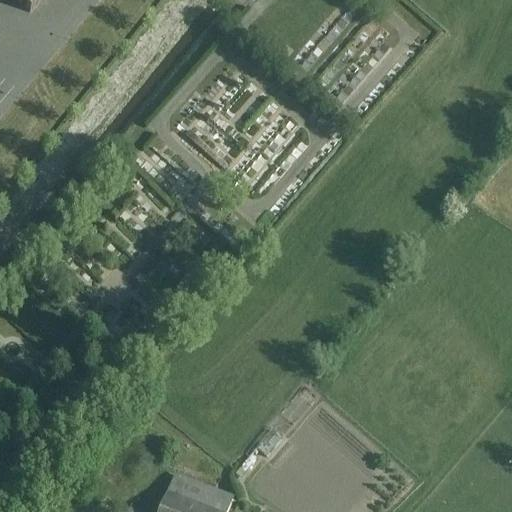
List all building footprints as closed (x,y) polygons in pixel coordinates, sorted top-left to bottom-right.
[(40,0),(12,0),(29,14),(40,0)] [(244,112),(253,126),(276,110),(267,96),(244,112)] [(245,184),(289,120),(280,114),(236,178),(245,184)] [(195,117),(186,128),(219,154),(227,144),(195,117)] [(146,152),(135,164),(148,175),(158,162),(146,152)] [(263,431),(251,449),(261,456),(273,438),(263,431)] [(230,511),(235,501),(178,477),(164,511),(230,511)]
